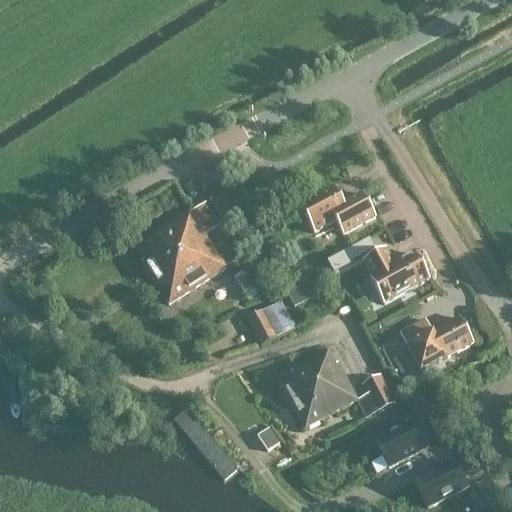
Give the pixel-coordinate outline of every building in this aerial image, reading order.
[(345,240),(379,221),(365,196),(345,207),(337,192),(303,211),(317,237),(337,226),(345,240)] [(223,195),(209,203),(221,222),(235,213),(223,195)] [(205,238),(221,228),(208,205),(191,216),(191,215),(135,250),(144,264),(142,265),(169,308),(226,271),(205,238)] [(370,241),(328,264),(334,275),(335,277),(353,267),(352,265),(376,252),(370,241)] [(281,244),(268,250),(275,263),(287,256),(281,244)] [(387,309),(433,283),(418,255),(397,266),(389,251),(366,263),(375,280),(372,281),(387,309)] [(311,273),(283,288),(296,314),(325,298),(311,273)] [(261,350),(296,332),(281,306),(247,323),(261,350)] [(424,377),(476,348),(460,320),(434,335),(427,322),(401,337),(424,377)] [(336,369),(327,354),(278,381),(306,433),(358,404),(338,368),(336,369)] [(397,407),(383,378),(363,389),(369,399),(359,405),(367,422),(397,407)] [(440,415),(428,421),(439,444),(451,438),(440,415)] [(196,422),(182,434),(225,486),(239,475),(196,422)] [(414,425),(375,445),(389,471),(427,452),(414,425)] [(270,433),(258,441),(268,455),(280,447),(270,433)] [(454,466),(414,486),(428,511),(429,511),(468,493),(454,466)]
